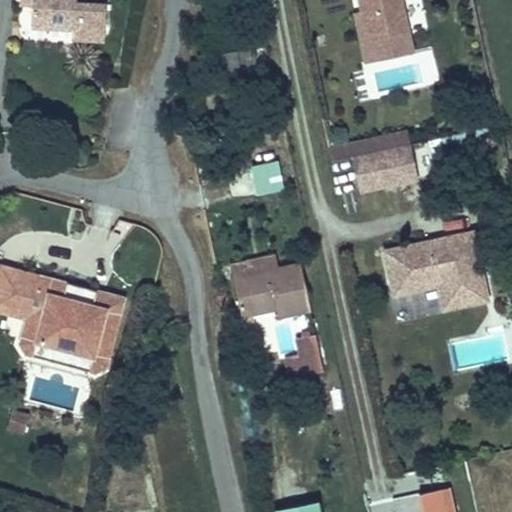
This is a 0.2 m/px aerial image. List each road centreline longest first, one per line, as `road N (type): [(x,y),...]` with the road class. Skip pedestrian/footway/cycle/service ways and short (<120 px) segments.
road 1 (residential): [(231,511),(188,270),(143,185),(179,27),(178,0)]
road 2 (unknown): [(291,0),(397,511)]
